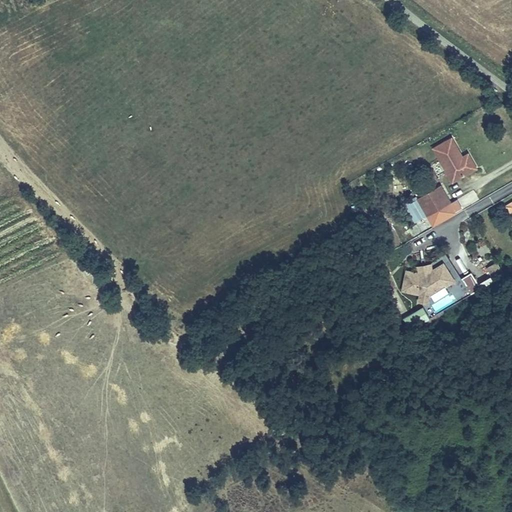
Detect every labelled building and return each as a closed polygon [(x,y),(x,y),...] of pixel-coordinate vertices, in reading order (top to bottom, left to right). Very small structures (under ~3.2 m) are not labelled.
[(452,137),(433,147),(454,181),(477,167),(468,151),(462,154),(452,137)] [(440,183),(418,197),(429,215),(451,201),(440,183)] [(460,197),(465,207),(478,199),(473,190),(460,197)] [(421,289),(420,297),(428,298),(429,291),(452,276),(441,259),(426,270),(405,265),(401,285),(421,289)] [(470,292),(504,276),(497,261),(485,267),(490,277),(477,284),(472,273),(463,277),(470,292)] [(381,272),(389,286),(395,282),(388,269),(381,272)] [(436,312),(470,296),(466,286),(431,302),(436,312)] [(418,307),(425,318),(432,315),(425,303),(418,307)]
